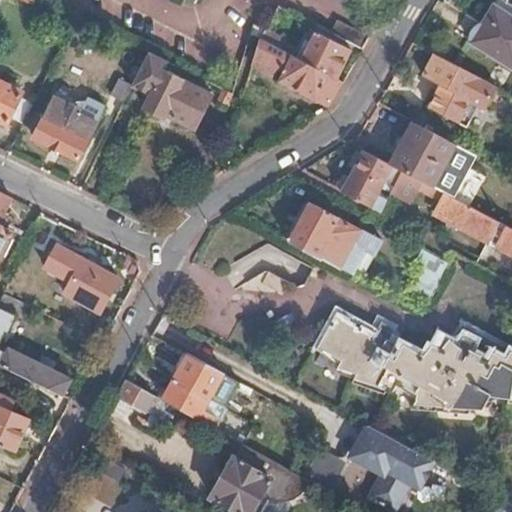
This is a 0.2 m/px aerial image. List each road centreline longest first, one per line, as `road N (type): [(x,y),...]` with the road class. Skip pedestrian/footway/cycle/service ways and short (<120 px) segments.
road 1 (residential): [(173,255),(188,227),(334,121),(413,0)]
road 2 (residential): [(34,511),(173,255)]
road 3 (residential): [(0,169),(173,255)]
